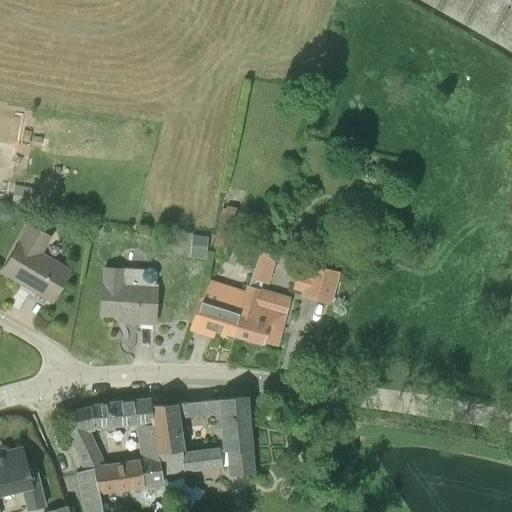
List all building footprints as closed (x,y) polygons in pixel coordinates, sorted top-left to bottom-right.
[(511,0),(420,0),(511,50),(511,0)] [(0,206),(0,218),(3,221),(9,220),(13,215),(12,208),(7,205),(1,206),(0,206)] [(222,205),(211,255),(226,258),(236,207),(222,205)] [(62,283),(70,268),(43,252),(52,236),(28,222),(10,252),(12,254),(2,271),(52,300),(62,283)] [(207,236),(190,234),(188,256),(205,257),(207,236)] [(386,244),(376,243),(374,258),(384,260),(386,244)] [(329,302),(337,272),(311,265),(303,295),(329,302)] [(154,323),(157,283),(155,283),(155,281),(156,279),(157,276),(157,273),(155,269),(152,268),(149,267),(146,267),(144,269),(110,267),(103,267),(102,294),(100,314),(135,317),(135,322),(154,323)] [(234,335),(244,290),(206,278),(190,329),(204,333),(206,328),(234,335)] [(289,298),(262,291),(246,286),(244,290),(234,335),(262,343),(263,341),(276,344),(289,298)] [(252,473),(246,416),(245,396),(150,405),(148,405),(151,421),(157,455),(161,475),(183,472),(221,468),(218,447),(183,452),(180,418),(219,414),(228,477),(252,473)] [(148,405),(150,405),(150,399),(108,402),(70,412),(66,414),(70,430),(89,430),(93,430),(92,426),(151,421),(148,405)] [(161,475),(157,455),(140,457),(105,464),(89,430),(70,430),(67,431),(85,470),(75,473),(82,511),(101,511),(99,493),(162,482),(161,475)] [(28,510),(44,506),(33,463),(27,464),(22,446),(21,446),(21,447),(0,452),(0,494),(22,489),(28,510)] [(195,499),(198,500),(203,490),(193,485),(191,488),(185,485),(182,477),(166,483),(171,495),(185,504),(191,507),(195,499)]
